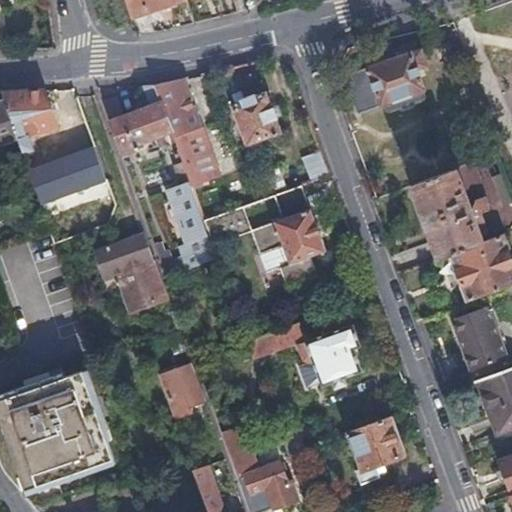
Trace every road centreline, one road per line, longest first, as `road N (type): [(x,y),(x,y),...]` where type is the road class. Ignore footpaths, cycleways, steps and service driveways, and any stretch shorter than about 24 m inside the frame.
road 1 (residential): [(470,511),(300,26)]
road 2 (residential): [(74,65),(300,26)]
road 3 (unknown): [(29,274),(41,345),(0,382)]
